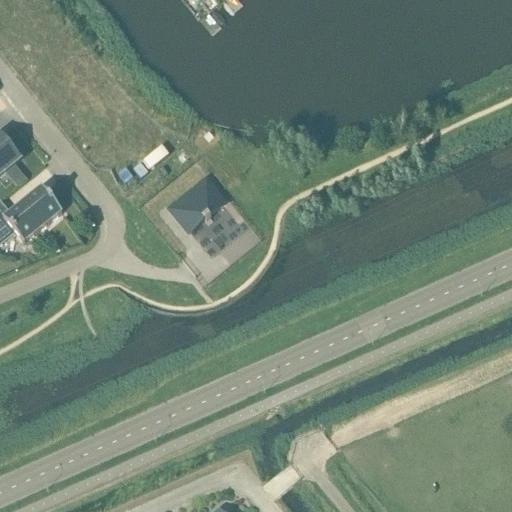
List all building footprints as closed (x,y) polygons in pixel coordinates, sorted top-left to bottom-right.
[(57,0),(36,0),(24,11),(39,30),(65,9),(57,0)] [(65,9),(39,30),(55,50),(81,29),(65,9)] [(27,41),(19,47),(27,57),(34,50),(27,41)] [(19,47),(11,54),(19,63),(27,57),(19,47)] [(81,58),(48,84),(59,96),(80,79),(94,98),(120,77),(104,57),(90,69),(81,58)] [(120,77),(94,98),(110,117),(136,96),(120,77)] [(81,108),(74,115),(82,124),(89,118),(81,108)] [(74,115),(66,121),(74,131),(82,124),(74,115)] [(0,179),(20,163),(0,138),(0,179)] [(209,218),(224,207),(206,185),(172,213),(190,234),(204,222),(206,225),(211,221),(209,218)] [(0,246),(12,236),(13,238),(15,236),(24,247),(63,215),(42,191),(11,216),(0,203),(0,246)]
